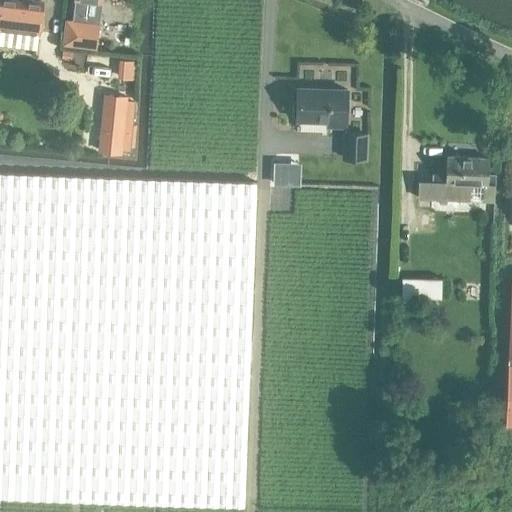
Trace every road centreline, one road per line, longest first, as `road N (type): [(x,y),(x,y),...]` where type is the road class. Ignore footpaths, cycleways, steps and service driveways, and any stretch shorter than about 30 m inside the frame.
road 1 (track): [(248,511),(274,0)]
road 2 (unclassified): [(511,55),(391,0)]
